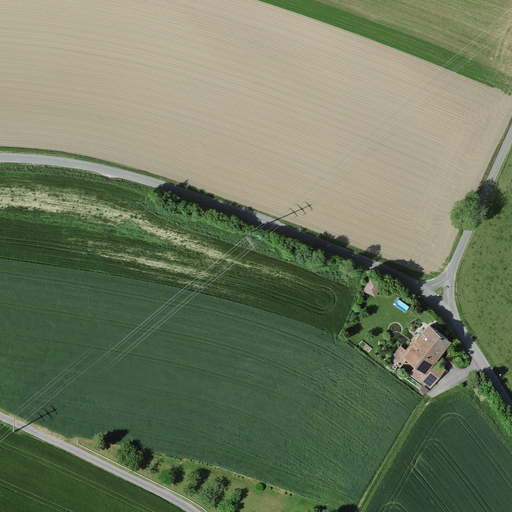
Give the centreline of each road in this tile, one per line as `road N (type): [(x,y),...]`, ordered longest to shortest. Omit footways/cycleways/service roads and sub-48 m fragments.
road 1 (tertiary): [(439,291),(203,198),(108,170),(0,158)]
road 2 (unclassified): [(0,416),(192,511)]
road 3 (unclassified): [(511,131),(439,291)]
road 4 (tertiary): [(511,408),(439,291)]
